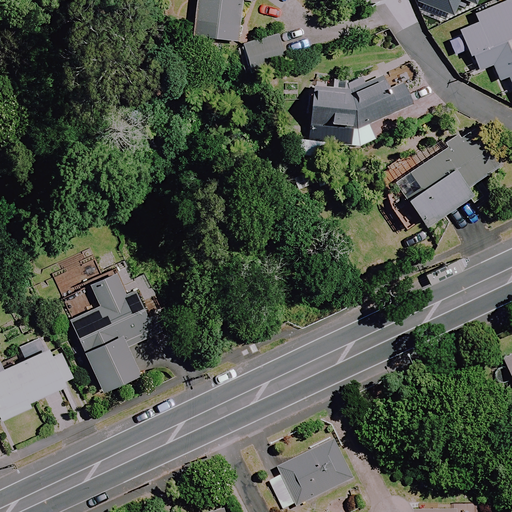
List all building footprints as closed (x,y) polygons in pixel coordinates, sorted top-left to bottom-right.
[(194,0),(190,37),(236,42),(240,2),(252,3),(252,0),(194,0)] [(447,26),(425,41),(449,75),(471,60),(447,26)] [(285,64),(279,36),(241,43),(247,72),(285,64)] [(511,53),(489,57),(493,87),(511,83),(511,53)] [(309,87),(305,130),(347,134),(354,150),(373,142),(362,116),(416,93),(405,68),(351,91),(309,87)] [(392,184),(422,229),(430,240),(447,229),(439,217),(500,177),(469,132),(392,184)] [(155,334),(130,278),(91,296),(96,307),(68,320),(102,392),(138,375),(125,348),(155,334)] [(44,349),(0,369),(0,422),(29,409),(27,404),(62,388),(44,349)] [(350,482),(331,444),(278,469),(281,476),(268,483),(279,506),(293,499),(297,508),(350,482)]
